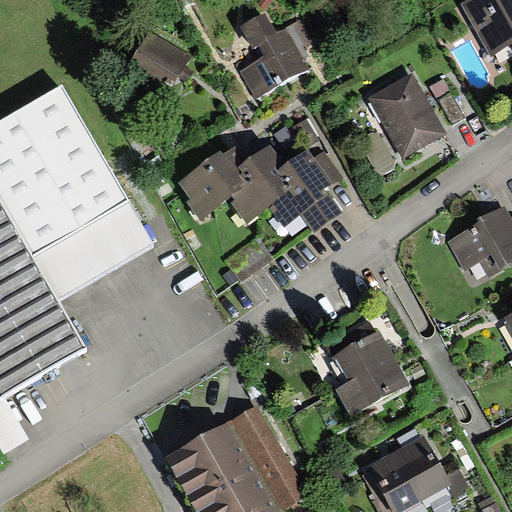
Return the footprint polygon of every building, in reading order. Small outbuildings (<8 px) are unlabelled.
[(356,0),(333,0),(349,11),(356,0)] [(511,0),(470,0),(461,6),(491,60),(511,48),(511,0)] [(241,72),(256,100),(310,71),(302,56),(289,33),(277,39),(266,18),(241,31),(253,54),(261,50),(266,59),(241,72)] [(190,56),(151,34),(133,66),(149,74),(136,98),(160,111),(182,70),(190,56)] [(404,161),(446,137),(433,114),(411,74),(369,98),(404,161)] [(430,87),(452,127),(466,120),(444,79),(430,87)] [(0,399),(68,361),(85,351),(58,303),(154,247),(63,90),(0,126),(0,399)] [(270,213),(283,231),(303,217),(315,233),(341,214),(326,193),(343,180),(318,147),(285,171),(278,176),(286,188),(280,192),(286,201),(270,213)] [(191,203),(187,206),(200,224),(229,204),(242,194),(240,191),(244,188),(240,181),(243,179),(238,172),(247,166),(236,150),(224,159),(221,156),(178,186),(191,203)] [(242,194),(229,204),(247,229),(270,213),(286,201),(280,192),(286,188),(278,176),(285,171),(270,150),(247,166),(238,172),(243,179),(240,181),(244,188),(240,191),(242,194)] [(478,227),(449,244),(465,273),(480,265),(489,281),(511,267),(511,217),(506,207),(477,224),(478,227)] [(259,239),(226,262),(242,284),(274,260),(259,239)] [(336,389),(352,417),(410,386),(400,369),(389,348),(380,332),(335,357),(349,382),(336,389)] [(257,408),(232,422),(283,511),(284,511),(309,498),(257,408)] [(385,461),(368,471),(391,511),(408,511),(450,488),(456,500),(471,492),(454,463),(442,470),(424,439),(420,441),(415,432),(400,440),(399,441),(404,450),(385,461)] [(270,511),(224,433),(168,465),(195,511),(270,511)]
